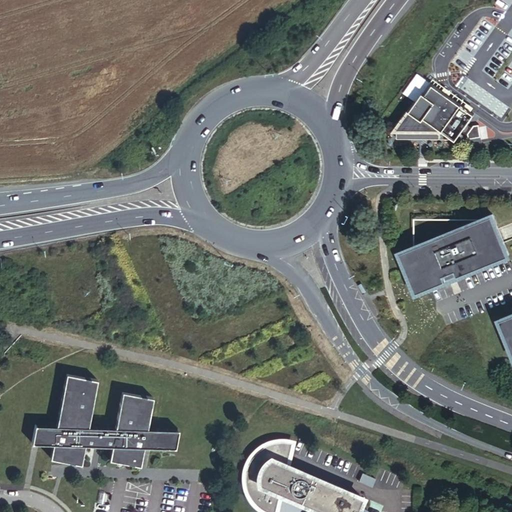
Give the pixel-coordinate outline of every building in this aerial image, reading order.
[(397,129),(397,132),(397,139),(423,138),(423,136),(429,136),(429,138),(441,137),(441,133),(435,129),(435,127),(437,125),(439,127),(457,138),(467,123),(474,111),(416,73),(403,93),(416,101),(397,129)] [(494,108),(506,99),(497,94),(494,108)] [(470,137),(482,135),(480,124),(475,125),(469,132),(470,137)] [(494,213),(402,250),(418,290),(510,253),(494,213)] [(511,312),(500,318),(511,347),(511,312)] [(36,421),(32,442),(53,442),(50,456),(80,463),(85,443),(98,443),(113,444),(110,458),(141,465),(145,446),(174,447),(180,426),(149,424),(155,393),(124,387),(117,424),(90,423),(98,375),(67,369),(58,422),(36,421)] [(366,493),(291,461),(296,439),(285,436),(269,439),(256,446),(247,459),(243,470),(243,484),(248,499),(259,509),(264,511),(278,511),(283,491),(304,501),(329,511),(358,511),(359,511),(362,511),(366,511),(368,509),(369,505),(368,503),(366,501),(364,499),(366,493)] [(278,511),(299,511),(304,501),(283,491),(278,511)]
